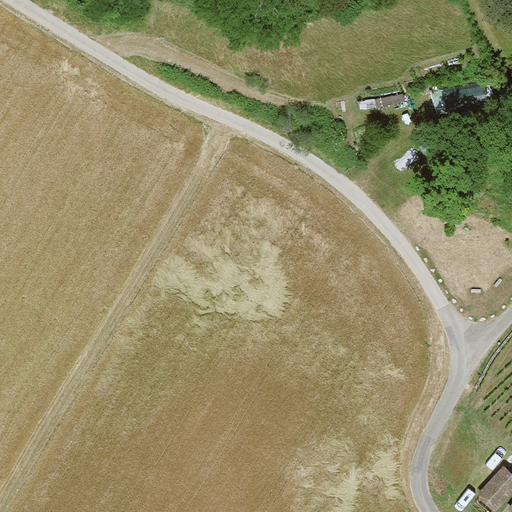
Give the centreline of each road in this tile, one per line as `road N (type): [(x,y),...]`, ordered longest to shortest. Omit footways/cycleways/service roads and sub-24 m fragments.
road 1 (track): [(431,511),(417,475),(421,444),(465,348),(395,241),(288,150),(203,113),(19,0)]
road 2 (track): [(224,122),(0,496)]
